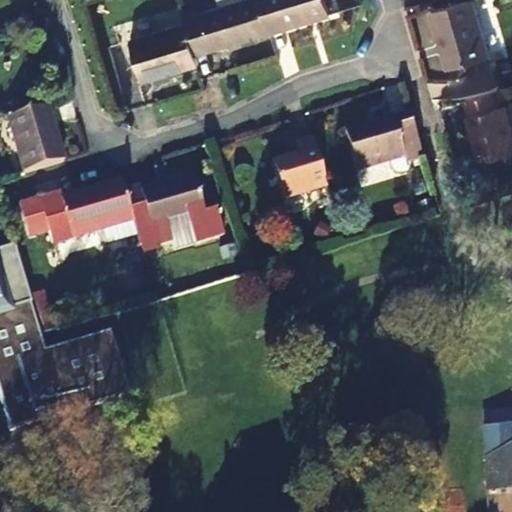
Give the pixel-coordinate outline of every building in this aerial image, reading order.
[(262,0),(219,0),(222,9),(188,19),(198,58),(272,34),(262,0)] [(262,0),(272,34),(331,16),(326,0),(262,0)] [(471,0),(467,0),(430,12),(448,69),(489,56),(471,0)] [(145,83),(198,68),(186,27),(133,42),(145,83)] [(511,128),(498,89),(467,100),(470,111),(467,112),(480,158),(511,148),(511,128)] [(24,174),(64,163),(49,107),(8,119),(24,174)] [(410,167),(423,163),(416,139),(409,116),(396,119),(395,116),(344,131),(355,172),(407,158),(410,167)] [(283,200),(325,188),(312,140),(297,145),(299,154),(271,162),(283,200)] [(139,240),(143,253),(159,248),(158,244),(173,240),(169,229),(190,222),(198,248),(226,239),(219,214),(206,217),(195,181),(140,197),(138,193),(126,197),(139,240)] [(106,248),(139,240),(126,197),(125,195),(122,184),(60,203),(58,196),(38,202),(51,248),(97,235),(101,245),(106,248)] [(0,315),(33,306),(30,297),(15,248),(0,253),(0,315)] [(35,312),(47,308),(43,293),(30,297),(33,306),(35,312)] [(54,331),(47,308),(35,312),(42,335),(54,331)] [(511,420),(496,422),(497,446),(489,446),(489,449),(485,451),(485,453),(482,453),(483,478),(510,477),(510,470),(511,468),(511,420)]
